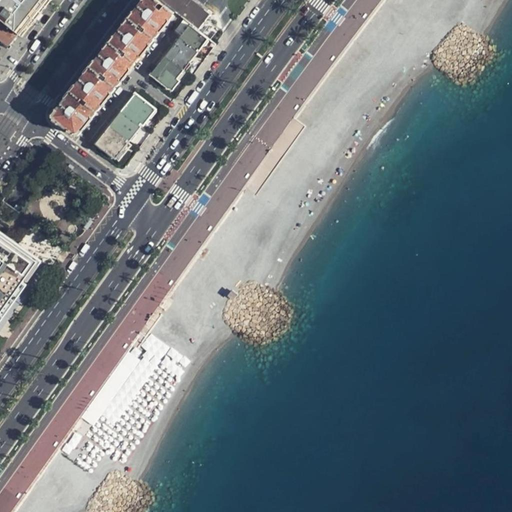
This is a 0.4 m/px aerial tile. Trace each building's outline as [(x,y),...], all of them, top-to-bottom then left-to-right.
[(26,28),(47,0),(0,0),(0,16),(21,34),(26,28)] [(158,0),(143,0),(135,11),(111,41),(89,69),(65,99),(51,116),(78,136),(79,134),(174,13),(158,0)] [(158,0),(174,13),(184,19),(199,32),(206,23),(212,14),(193,0),(158,0)] [(0,37),(11,46),(21,34),(0,16),(0,37)] [(179,38),(196,51),(198,49),(199,50),(204,44),(208,39),(199,32),(184,19),(175,30),(181,35),(179,38)] [(191,61),(198,52),(196,51),(179,38),(165,56),(184,71),(191,61)] [(177,78),(184,71),(165,56),(151,74),(169,88),(170,87),(173,89),(176,85),(179,81),(177,78)] [(121,112),(138,125),(140,122),(143,124),(148,117),(151,117),(153,115),(155,112),(154,109),(155,108),(136,94),(121,112)] [(110,126),(128,140),(131,141),(133,138),(135,136),(135,134),(140,126),(138,125),(121,112),(110,126)] [(126,142),(128,140),(110,126),(95,145),(113,160),(115,157),(119,160),(123,154),(130,146),(126,142)] [(0,234),(0,238),(38,266),(40,263),(0,234)] [(0,319),(38,266),(0,238),(0,319)] [(109,402),(82,436),(99,450),(171,360),(163,354),(158,360),(147,352),(144,356),(140,352),(103,398),(109,402)]
